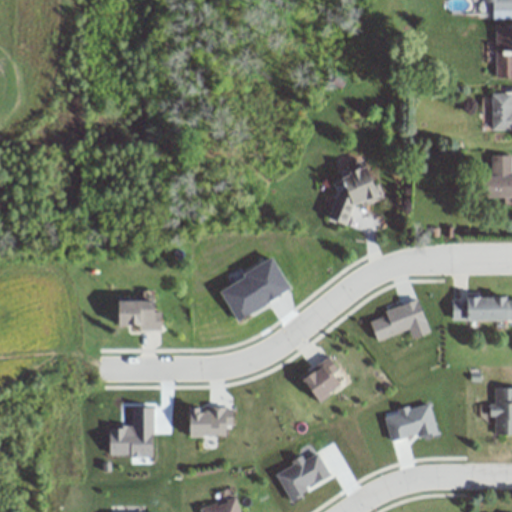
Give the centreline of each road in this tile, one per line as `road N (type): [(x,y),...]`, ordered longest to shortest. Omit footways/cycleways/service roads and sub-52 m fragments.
road 1 (residential): [(108,365),(216,367),(261,355),(384,268),(511,260)]
road 2 (residential): [(347,511),(390,484),(511,475)]
